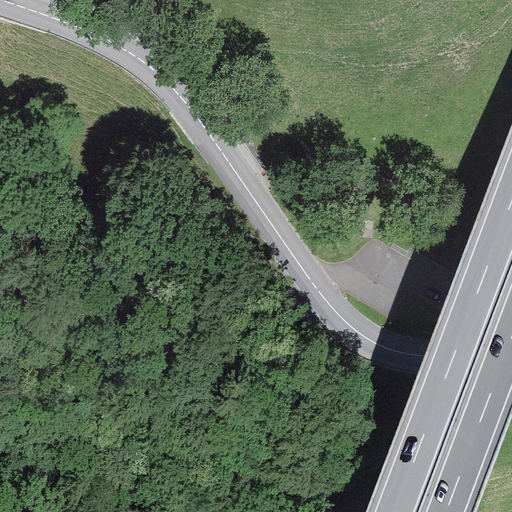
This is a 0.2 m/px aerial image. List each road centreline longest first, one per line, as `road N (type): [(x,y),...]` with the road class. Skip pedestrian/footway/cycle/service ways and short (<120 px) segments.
road 1 (tertiary): [(511,347),(417,354),(364,335),(325,299),(161,75),(105,38),(2,0)]
road 2 (motorway): [(511,199),(394,511)]
road 3 (motorway): [(445,511),(511,336)]
